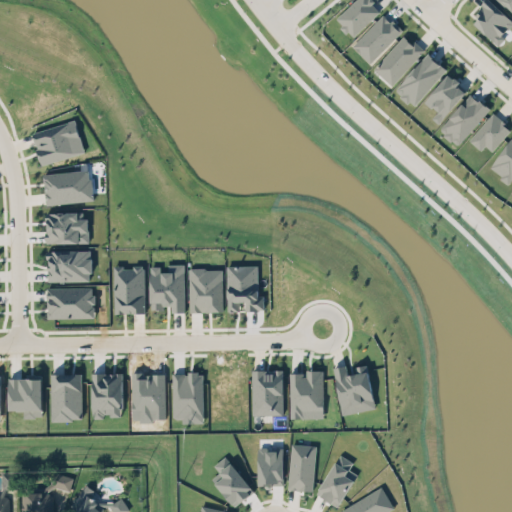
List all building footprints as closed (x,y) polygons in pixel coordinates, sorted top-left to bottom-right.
[(381,10),(371,0),(354,0),(335,18),(352,36),(381,10)] [(485,0),(470,16),(497,43),(505,36),(501,32),(511,21),(511,17),(494,0),(485,0)] [(511,0),(498,0),(511,12),(511,0)] [(352,45),(370,63),(402,30),(384,12),(352,45)] [(373,67),(391,84),(423,51),(405,34),(373,67)] [(394,84),(425,47),(446,65),(414,102),(409,97),(405,100),(398,94),(402,90),(394,84)] [(438,123),(468,89),(449,72),(424,100),(437,112),(432,117),(438,123)] [(489,109),(471,92),(439,128),(457,145),(489,109)] [(511,128),(492,112),(471,137),(490,153),(511,128)] [(41,163),(84,152),(76,119),(32,131),(41,163)] [(510,182),(511,178),(511,135),(489,168),(510,182)] [(42,171),(46,201),(90,195),(86,165),(42,171)] [(87,242),(87,211),(47,211),(47,243),(87,242)] [(48,281),(91,280),(91,249),(47,250),(48,281)] [(153,301),(184,301),(183,264),(170,264),(170,271),(152,271),(153,301)] [(228,311),(239,310),(239,301),(245,301),(245,309),(264,309),(264,295),(258,295),(258,264),(227,265),(228,311)] [(115,312),(145,312),(144,265),(114,266),(115,312)] [(191,310),(222,309),(221,268),(190,269),(191,310)] [(343,414),(376,407),(367,366),(347,370),(346,364),(333,367),(343,414)] [(251,367),(252,413),(282,412),(282,366),(251,367)] [(173,372),(173,418),(184,417),(184,422),(203,421),(203,372),(173,372)] [(42,416),(42,377),(8,377),(9,409),(24,409),(24,416),(42,416)] [(317,445),(292,442),(288,488),(312,491),(317,445)] [(258,448),(259,483),(284,483),(284,448),(258,448)] [(349,468),(353,461),(341,454),(318,492),(339,505),(358,473),(349,468)] [(0,511),(9,511),(10,495),(6,495),(6,488),(15,488),(15,471),(1,471),(2,494),(0,493),(0,511)] [(24,511),(51,511),(52,488),(71,488),(71,474),(52,474),(52,489),(25,489),(24,511)] [(386,511),(394,508),(382,486),(340,510),(341,511),(386,511)] [(85,491),(97,500),(114,500),(121,496),(128,507),(121,511),(114,511),(110,505),(102,505),(96,511),(73,511),(71,510),(85,491)]
